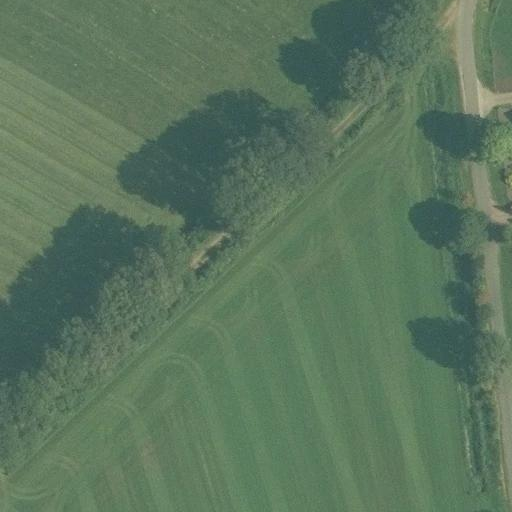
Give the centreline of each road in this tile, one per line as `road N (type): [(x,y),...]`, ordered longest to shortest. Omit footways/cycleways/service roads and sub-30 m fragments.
road 1 (track): [(461,12),(0,443)]
road 2 (unclassified): [(511,468),(465,0)]
